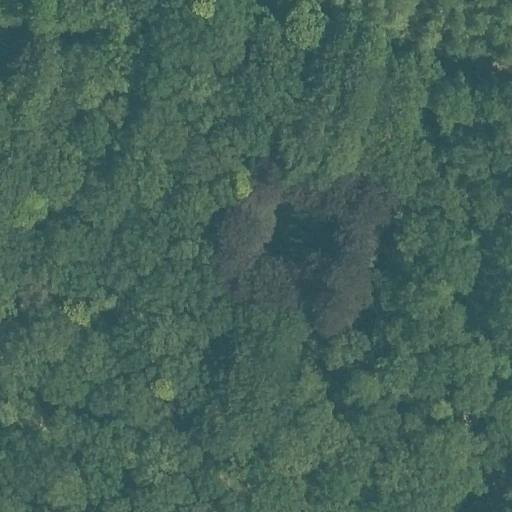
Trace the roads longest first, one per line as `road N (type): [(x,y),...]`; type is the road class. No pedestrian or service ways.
road 1 (track): [(313,511),(0,410)]
road 2 (track): [(356,0),(511,48)]
